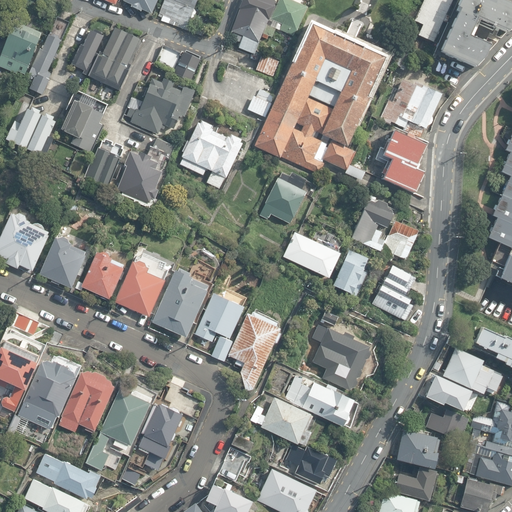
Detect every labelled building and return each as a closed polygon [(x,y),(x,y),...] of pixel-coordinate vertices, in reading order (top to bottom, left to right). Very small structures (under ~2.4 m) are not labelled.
[(141,10),(151,14),(157,0),(123,0),(123,1),(132,5),(131,7),(140,11),(141,10)] [(160,21),(201,37),(205,29),(188,23),(197,0),(164,0),(158,17),(161,18),(160,21)] [(255,55),(261,38),(268,20),(269,21),(275,6),(274,5),(275,2),(270,0),(242,0),(239,9),(240,9),(231,32),(233,33),(231,39),(241,43),(239,48),(255,55)] [(268,20),(261,38),(267,41),(269,36),(272,38),(275,29),(293,36),(295,31),(297,31),(307,7),(301,4),(302,0),(279,0),(276,6),(275,6),(269,21),(268,20)] [(418,35),(433,42),(443,21),(446,23),(449,16),(446,14),(452,0),(424,0),(415,21),(423,25),(418,35)] [(441,52),(472,66),(483,57),(489,44),(468,36),(476,19),(504,31),(511,24),(511,5),(499,0),(461,0),(457,8),(460,10),(441,52)] [(50,30),(64,36),(72,17),(58,11),(50,30)] [(19,72),(26,75),(40,37),(42,32),(14,21),(0,56),(0,67),(18,74),(19,72)] [(346,171),(355,152),(346,147),(387,57),(349,39),(311,22),(254,146),(280,158),(281,156),(320,174),(325,161),(346,171)] [(103,34),(91,28),(83,44),(80,43),(70,62),(84,69),(82,72),(87,75),(97,53),(95,52),(103,34)] [(87,75),(119,89),(129,67),(125,65),(137,39),(113,28),(101,54),(97,53),(87,75)] [(34,90),(43,94),(51,74),(47,72),(62,41),(60,40),(58,36),(54,34),(52,36),(49,34),(34,68),(32,67),(26,83),(35,87),(34,90)] [(157,61),(175,69),(181,53),(163,45),(157,61)] [(186,52),(185,51),(175,74),(192,81),(202,58),(200,57),(201,56),(187,50),(186,52)] [(244,56),(230,50),(226,60),(241,65),(244,56)] [(396,65),(405,69),(412,54),(404,50),(396,65)] [(256,70),(273,77),(279,62),(262,55),(256,70)] [(75,71),(69,68),(64,78),(71,80),(75,71)] [(130,122),(158,135),(162,124),(174,129),(179,117),(181,118),(182,115),(185,116),(195,91),(184,86),(182,91),(173,88),(174,83),(164,79),(162,83),(152,79),(148,89),(147,89),(143,97),(145,97),(143,102),(132,98),(128,108),(129,108),(126,116),(132,118),(130,122)] [(391,122),(421,136),(441,94),(415,81),(413,85),(401,80),(391,102),(388,100),(379,120),(389,125),(391,122)] [(247,109),(265,118),(272,104),(270,103),(273,96),(259,89),(256,97),(253,96),(247,109)] [(71,144),(92,153),(104,125),(99,123),(104,114),(74,100),(61,130),(75,136),(71,144)] [(31,110),(29,108),(22,124),(16,121),(7,140),(27,149),(43,115),(40,113),(42,110),(33,106),(31,110)] [(46,116),(43,115),(27,149),(46,158),(55,138),(51,136),(58,121),(55,120),(56,117),(47,113),(46,116)] [(207,182),(219,188),(224,177),(226,178),(243,144),(240,142),(242,140),(231,135),(230,138),(227,136),(226,138),(212,131),(214,128),(211,127),(212,126),(202,121),(200,124),(198,123),(189,141),(187,140),(181,152),(184,153),(182,157),(183,158),(180,164),(203,175),(206,170),(212,172),(207,182)] [(383,179),(414,193),(423,172),(415,168),(425,143),(394,129),(382,156),(391,160),(383,179)] [(511,133),(511,137),(511,139),(509,139),(507,142),(506,144),(507,144),(508,144),(506,149),(511,152),(506,161),(505,160),(502,165),(503,166),(504,166),(501,172),(511,176),(508,181),(508,180),(507,180),(505,184),(507,185),(505,188),(505,187),(503,192),(502,195),(501,197),(500,196),(498,202),(499,202),(498,205),(496,204),(494,209),(495,209),(495,210),(493,215),(498,217),(493,227),(492,226),(491,226),(490,230),(489,231),(491,231),(488,237),(501,243),(511,248),(511,133)] [(123,146),(105,139),(104,141),(103,141),(99,148),(98,148),(93,159),(91,158),(83,178),(108,188),(121,157),(120,157),(123,149),(121,149),(123,146)] [(151,151),(169,160),(175,147),(157,139),(151,151)] [(117,191),(149,204),(151,200),(154,201),(159,190),(155,188),(162,172),(156,169),(158,162),(151,159),(151,157),(140,152),(139,156),(129,152),(123,166),(127,167),(117,191)] [(346,173),(362,180),(365,172),(350,165),(346,173)] [(270,214),(290,224),(306,192),(301,189),(306,180),(291,172),(290,176),(282,172),(279,178),(278,178),(259,215),(267,219),(270,214)] [(350,237),(379,250),(384,238),(378,236),(380,230),(375,228),(377,222),(386,226),(393,209),(385,206),(386,204),(368,196),(350,237)] [(75,214),(78,207),(72,204),(69,212),(75,214)] [(20,265),(33,271),(49,236),(47,235),(49,232),(30,224),(31,222),(27,220),(26,216),(20,213),(16,214),(12,212),(0,238),(0,256),(6,259),(5,263),(18,269),(20,265)] [(378,254),(391,259),(392,256),(396,257),(398,254),(405,257),(416,233),(415,232),(417,228),(395,219),(388,235),(387,234),(378,254)] [(283,256),(329,277),(340,253),(338,252),(342,243),(315,231),(310,240),(293,233),(283,256)] [(60,283),(72,288),(86,256),(84,255),(85,252),(71,246),(72,244),(70,243),(68,239),(63,236),(58,238),(56,237),(39,274),(52,280),(51,282),(59,286),(60,283)] [(224,255),(227,248),(220,245),(217,252),(224,255)] [(332,287),(356,297),(367,272),(364,270),(369,259),(349,250),(332,287)] [(82,287),(110,299),(124,269),(122,268),(124,265),(112,259),(109,257),(108,254),(101,251),(97,252),(83,283),(78,281),(75,288),(81,290),(82,287)] [(511,254),(510,254),(505,267),(492,262),(490,266),(498,270),(497,273),(496,275),(500,277),(506,280),(506,281),(511,283),(511,254)] [(135,311),(149,317),(165,280),(147,272),(149,268),(147,267),(145,263),(138,260),(134,261),(133,261),(115,302),(129,308),(129,309),(135,312),(135,311)] [(382,284),(403,295),(407,288),(403,286),(409,275),(391,266),(382,284)] [(152,322),(187,337),(207,290),(206,290),(208,286),(191,278),(192,277),(175,269),(152,322)] [(403,295),(382,284),(372,304),(404,320),(411,307),(407,304),(410,298),(403,295)] [(195,334),(212,341),(216,333),(230,339),(244,307),(213,293),(195,334)] [(7,322),(33,335),(39,323),(13,310),(7,322)] [(321,319),(334,325),(338,317),(325,311),(321,319)] [(240,372),(246,391),(252,389),(273,343),(277,341),(280,333),(277,325),(252,313),(252,315),(247,313),(228,355),(236,359),(234,363),(242,367),(240,372)] [(322,378),(350,390),(350,388),(355,387),(357,382),(356,378),(360,377),(362,372),(361,369),(362,369),(366,361),(365,359),(368,358),(370,354),(368,349),(369,346),(353,339),(354,336),(344,332),(343,334),(327,327),(327,329),(318,325),(312,338),(321,342),(312,362),(326,368),(322,378)] [(508,366),(511,367),(511,339),(504,336),(504,337),(481,327),(474,344),(496,353),(494,357),(504,361),(504,363),(509,365),(508,366)] [(45,345),(56,350),(64,333),(53,328),(45,345)] [(211,356),(224,362),(233,342),(220,336),(211,356)] [(0,404),(14,411),(40,355),(5,339),(0,350),(0,384),(5,387),(8,381),(16,385),(10,399),(4,396),(0,404)] [(484,360),(455,347),(442,376),(483,393),(486,386),(495,390),(501,376),(492,372),(493,370),(482,365),(484,360)] [(6,430),(15,434),(22,418),(49,429),(55,415),(58,417),(75,378),(74,373),(67,370),(68,367),(53,361),(53,362),(47,360),(41,361),(28,391),(19,410),(21,411),(20,413),(15,411),(6,430)] [(85,429),(93,432),(93,430),(95,431),(96,429),(97,430),(114,389),(114,388),(115,386),(112,385),(111,381),(107,379),(105,376),(95,372),(92,373),(88,371),(83,373),(81,372),(59,424),(75,432),(79,424),(86,427),(85,429)] [(284,398),(342,426),(354,400),(314,381),(311,387),(303,383),(300,389),(298,388),(302,379),(295,375),(284,398)] [(444,402),(462,410),(470,391),(435,375),(426,396),(443,404),(444,402)] [(86,462),(102,470),(110,453),(103,450),(109,437),(115,439),(113,444),(125,450),(128,444),(131,446),(153,397),(132,388),(130,393),(117,387),(98,431),(99,432),(86,462)] [(297,442),(305,445),(311,432),(306,430),(313,415),(310,414),(311,413),(273,397),(265,416),(261,414),(263,409),(257,406),(251,420),(261,425),(261,427),(297,442)] [(469,474),(511,484),(511,410),(509,410),(510,403),(497,400),(492,419),(474,415),(470,427),(493,433),(491,441),(486,440),(484,446),(470,442),(467,451),(475,453),(469,474)] [(129,462),(149,471),(157,454),(165,458),(171,445),(169,444),(183,414),(180,413),(178,409),(171,405),(168,406),(160,403),(159,406),(154,403),(138,438),(139,439),(129,462)] [(426,427),(460,439),(468,418),(445,410),(443,417),(431,413),(426,427)] [(396,459),(433,468),(437,452),(436,451),(439,438),(436,438),(436,436),(403,429),(396,459)] [(230,444),(249,452),(253,442),(235,434),(230,444)] [(294,473),(319,484),(320,482),(324,484),(328,475),(329,475),(337,459),(306,446),(304,449),(292,444),(286,459),(298,465),(294,473)] [(53,483),(86,497),(87,494),(92,496),(102,474),(89,469),(88,472),(63,461),(63,462),(42,454),(34,472),(54,481),(53,483)] [(394,491),(429,499),(436,471),(418,466),(415,477),(399,473),(394,491)] [(121,479),(135,485),(140,473),(125,467),(121,479)] [(256,500),(282,511),(307,511),(306,509),(316,489),(271,468),(256,500)] [(462,484),(463,476),(454,474),(453,482),(462,484)] [(460,506),(480,511),(486,511),(490,500),(495,502),(497,494),(502,496),(505,486),(490,482),(489,485),(467,479),(460,506)] [(43,508),(51,511),(85,511),(86,511),(82,510),(85,501),(53,487),(52,489),(32,480),(24,498),(44,506),(43,508)] [(213,510),(216,511),(246,511),(252,500),(223,487),(223,488),(213,483),(205,500),(216,504),(213,510)] [(415,511),(419,500),(416,500),(416,499),(385,490),(384,491),(381,491),(375,511),(415,511)] [(14,511),(40,511),(20,502),(14,511)] [(183,511),(202,511),(196,503),(183,511)]
